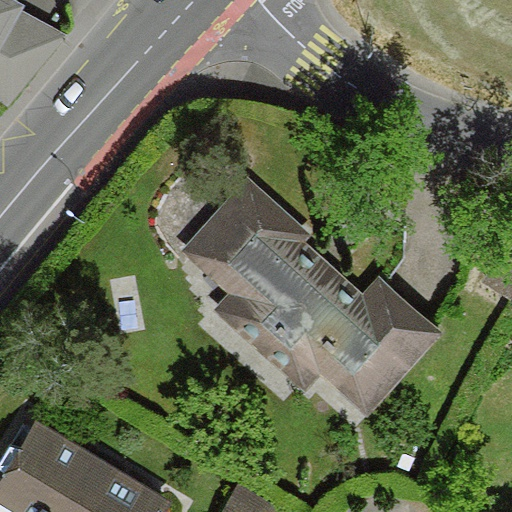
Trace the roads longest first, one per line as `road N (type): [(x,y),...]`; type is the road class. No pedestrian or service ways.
road 1 (unclassified): [(258,0),(317,61),(367,95),(511,153)]
road 2 (secondary): [(194,0),(0,217)]
